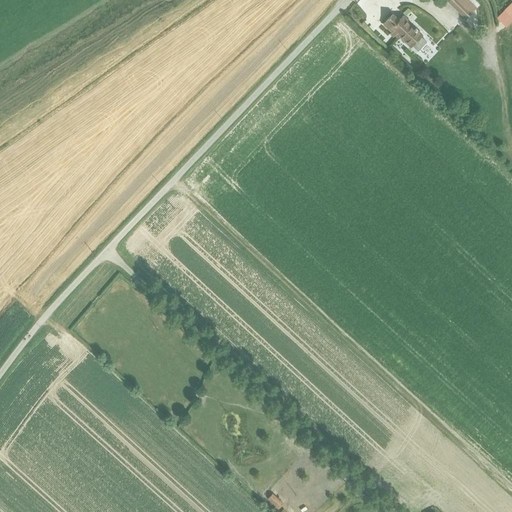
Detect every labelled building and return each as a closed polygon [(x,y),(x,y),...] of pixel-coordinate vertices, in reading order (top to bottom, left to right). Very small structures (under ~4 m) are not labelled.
[(477,7),(469,0),(448,0),(448,1),(465,19),(477,7)] [(370,13),(361,5),(354,12),(362,21),(370,13)] [(398,36),(411,47),(423,34),(411,23),(411,22),(404,15),(399,19),(393,13),(383,23),(392,31),(390,34),(393,37),(395,35),(397,37),(398,36)] [(453,100),(480,109),(487,87),(460,78),(453,100)] [(273,493),(268,499),(275,506),(274,507),(277,510),(284,503),(273,493)]
